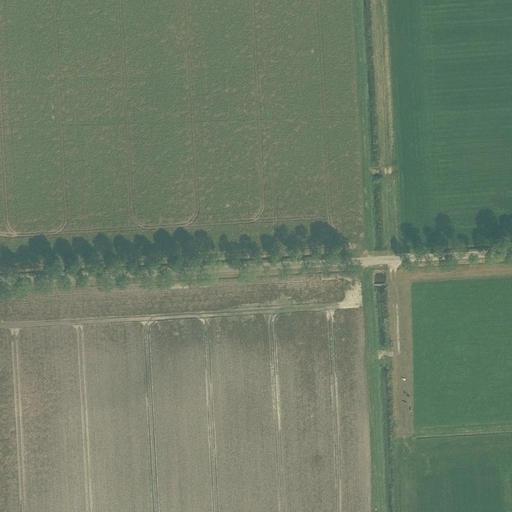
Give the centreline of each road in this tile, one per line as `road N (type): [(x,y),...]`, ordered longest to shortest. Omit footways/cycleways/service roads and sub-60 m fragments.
road 1 (tertiary): [(0,283),(511,253)]
road 2 (track): [(368,262),(382,511)]
